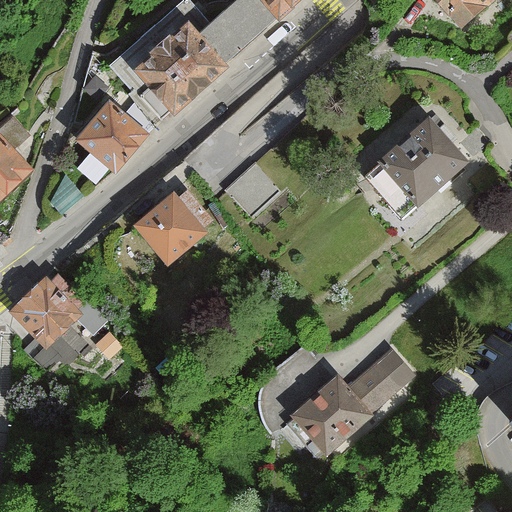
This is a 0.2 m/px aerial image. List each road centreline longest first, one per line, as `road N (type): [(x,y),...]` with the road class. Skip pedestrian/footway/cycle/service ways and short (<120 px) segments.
road 1 (residential): [(347,0),(347,25),(211,147),(226,164),(326,81),(392,63),(457,78),(511,142)]
road 2 (residential): [(0,287),(338,0)]
